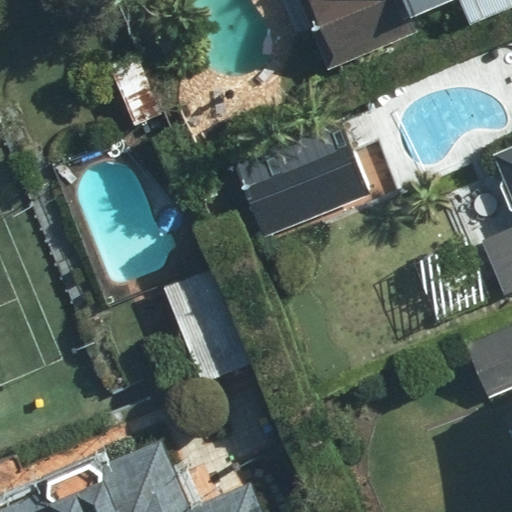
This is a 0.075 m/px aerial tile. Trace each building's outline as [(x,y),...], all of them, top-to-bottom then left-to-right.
[(311,0),(337,63),(491,0),(311,0)] [(135,50),(106,64),(133,122),(162,108),(135,50)] [(234,155),(263,224),(373,177),(344,108),(234,155)] [(511,143),(494,151),(511,194),(511,218),(480,231),(505,292),(511,288),(511,143)] [(216,273),(168,291),(202,379),(251,360),(216,273)] [(511,324),(474,340),(493,385),(511,376),(511,324)] [(262,511),(247,478),(187,505),(156,435),(0,505),(0,511),(262,511)]
